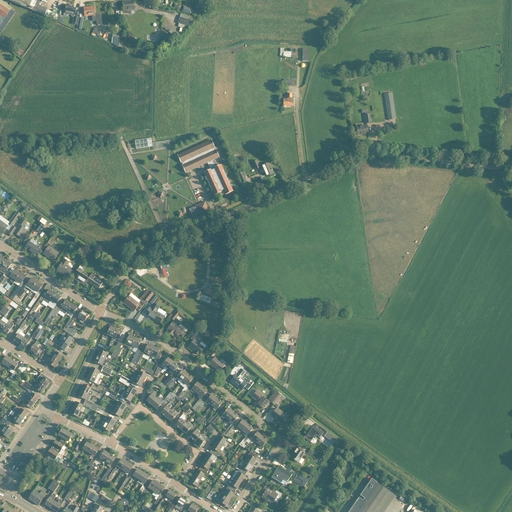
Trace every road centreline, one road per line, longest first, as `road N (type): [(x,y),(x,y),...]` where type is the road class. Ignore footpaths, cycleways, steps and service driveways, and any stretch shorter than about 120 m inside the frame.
road 1 (unclassified): [(101,310),(144,252),(357,156),(511,162)]
road 2 (track): [(457,511),(286,387)]
road 3 (residential): [(280,440),(176,351),(112,315)]
road 4 (residential): [(101,310),(0,243)]
